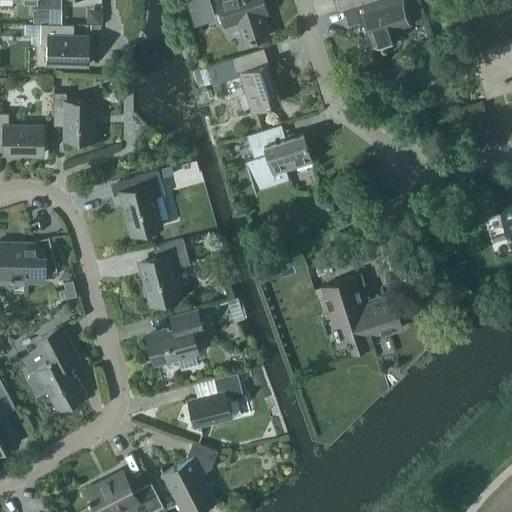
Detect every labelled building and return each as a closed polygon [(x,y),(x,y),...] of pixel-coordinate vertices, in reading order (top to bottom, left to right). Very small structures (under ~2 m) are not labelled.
[(32,9),(47,9),(47,0),(23,0),(23,3),(32,3),(32,9)] [(47,0),(47,9),(48,9),(60,9),(60,8),(59,0),(47,0)] [(227,25),(237,22),(244,45),(272,36),(260,0),(186,0),(194,24),(215,17),(213,10),(221,8),(227,25)] [(342,10),(342,9),(368,0),(330,0),(334,12),(342,10)] [(368,0),(342,9),(342,10),(347,25),(361,21),(369,48),(379,45),(380,47),(384,45),(384,44),(399,39),(395,24),(408,20),(402,0),(368,0)] [(48,23),(60,24),(60,8),(60,9),(48,9),(48,10),(48,23)] [(32,23),(48,23),(48,10),(32,10),(32,23)] [(46,64),(86,65),(87,36),(73,36),(73,25),(40,24),(39,48),(46,48),(46,64)] [(511,38),(459,55),(463,67),(477,62),(486,92),(507,85),(508,89),(511,87),(511,38)] [(218,81),(240,75),(251,110),(280,102),(274,85),(272,85),(265,64),(268,64),(263,48),(213,63),(218,81)] [(387,71),(392,85),(406,80),(401,66),(387,71)] [(63,140),(91,140),(92,101),(65,101),(65,93),(53,93),(52,126),(63,126),(63,140)] [(8,113),(0,113),(0,145),(2,146),(2,154),(42,154),(42,126),(8,126),(8,113)] [(253,156),(246,158),(254,185),(274,178),(273,173),(285,169),(312,161),(303,132),(285,138),(280,125),(247,135),(253,156)] [(160,177),(173,173),(170,165),(157,168),(160,177)] [(152,196),(164,193),(160,177),(157,168),(133,175),(136,187),(120,192),(131,230),(159,222),(152,196)] [(511,240),(511,205),(499,209),(509,241),(511,240)] [(203,246),(212,244),(209,232),(200,234),(203,246)] [(44,273),(56,270),(48,237),(33,240),(33,242),(0,242),(0,277),(26,278),(26,282),(44,282),(44,273)] [(171,266),(189,261),(182,237),(153,245),(156,257),(139,262),(150,300),(178,292),(171,266)] [(374,336),(403,326),(393,294),(371,301),(361,272),(321,285),(333,321),(342,318),(352,348),(375,341),(374,336)] [(194,333),(202,331),(195,307),(172,313),(175,325),(148,333),(156,361),(177,355),(181,369),(197,364),(195,354),(200,353),(194,333)] [(78,356),(69,339),(62,325),(39,336),(52,362),(28,375),(27,379),(33,390),(37,391),(47,387),(56,404),(82,391),(67,362),(78,356)] [(197,396),(187,399),(194,426),(230,416),(226,400),(235,397),(243,395),(236,370),(212,377),(216,391),(197,396)] [(0,444),(16,436),(3,412),(14,406),(2,384),(0,385),(0,444)] [(209,467),(216,450),(191,439),(184,455),(185,458),(161,471),(181,511),(193,511),(215,501),(200,472),(209,467)] [(83,490),(88,500),(85,501),(87,505),(74,511),(112,511),(123,507),(126,511),(147,511),(162,505),(149,480),(132,489),(122,470),(83,490)]
